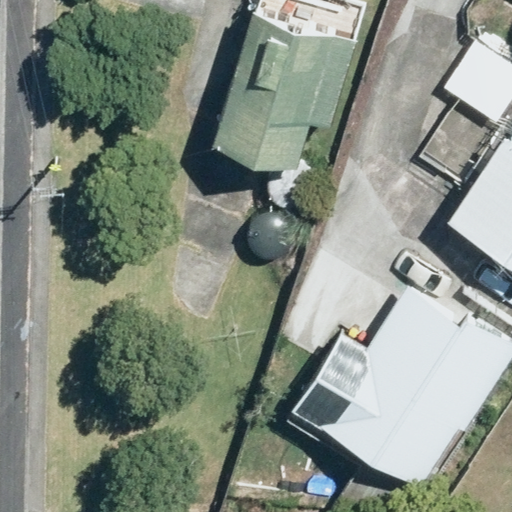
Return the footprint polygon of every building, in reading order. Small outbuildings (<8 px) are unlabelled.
[(360,33),(358,32),(364,10),(332,0),(260,0),(221,126),(304,152),(317,111),(335,116),(360,33)] [(511,57),(477,34),(446,79),(498,114),(511,93),(511,57)] [(460,210),(426,261),(492,304),(511,275),(511,123),(456,208),(460,210)] [(285,214),(278,243),(298,248),(307,220),(285,214)] [(449,298),(402,265),(363,320),(336,300),(290,363),(328,391),(324,396),(419,464),(456,413),(466,420),(511,356),(511,323),(458,285),(449,298)]
